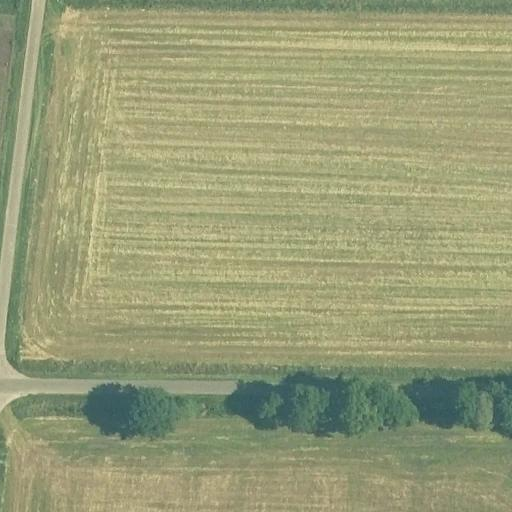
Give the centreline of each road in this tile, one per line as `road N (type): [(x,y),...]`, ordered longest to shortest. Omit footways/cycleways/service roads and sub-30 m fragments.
road 1 (unclassified): [(0,388),(511,394)]
road 2 (unclassified): [(37,0),(0,310)]
